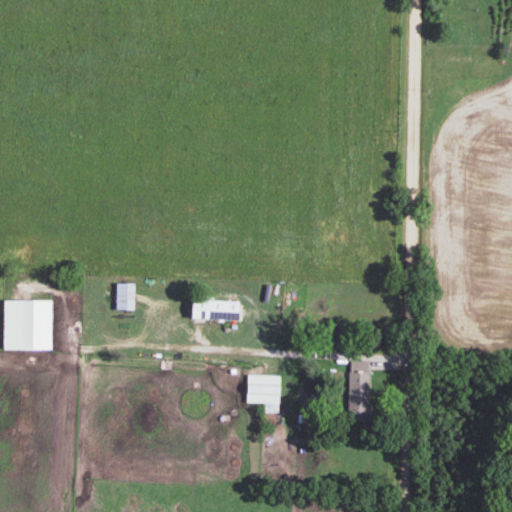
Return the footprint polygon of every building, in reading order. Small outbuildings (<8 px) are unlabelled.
[(115,306),(134,306),(133,279),(115,280),(115,306)] [(1,346),(50,346),(51,297),(2,296),(1,346)] [(237,317),(238,298),(190,296),(190,315),(237,317)] [(347,417),(368,417),(368,358),(348,358),(347,417)] [(279,372),(246,371),(245,399),(278,400),(279,372)]
